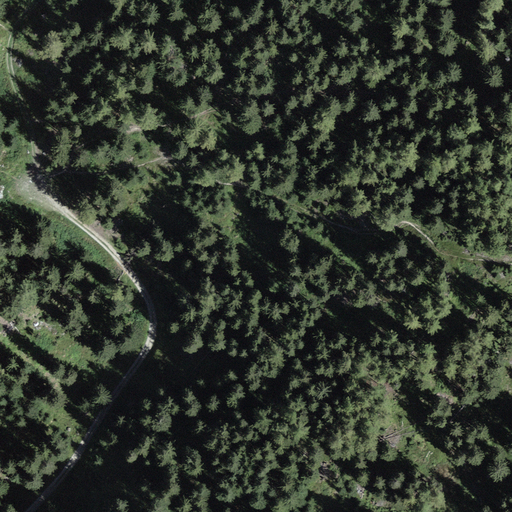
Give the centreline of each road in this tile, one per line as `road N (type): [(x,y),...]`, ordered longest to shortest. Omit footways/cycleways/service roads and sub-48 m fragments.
road 1 (track): [(35,169),(39,200),(110,249),(169,329),(24,511)]
road 2 (track): [(38,0),(16,25),(9,52),(35,169)]
